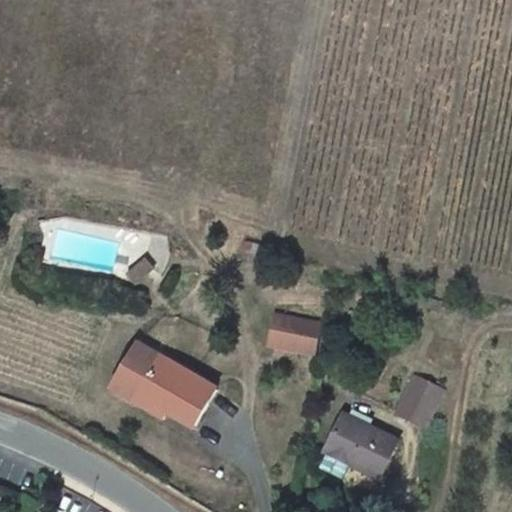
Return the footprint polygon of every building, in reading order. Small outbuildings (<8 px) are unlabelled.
[(322,325),(276,316),(271,345),(316,354),(322,325)] [(135,402),(139,396),(169,413),(195,428),(218,389),(193,375),(196,369),(143,338),(113,389),(135,402)] [(334,345),(324,341),(320,356),(330,359),(334,345)] [(427,428),(444,391),(415,377),(397,413),(427,428)] [(165,420),(169,413),(139,396),(135,402),(165,420)] [(380,477),(398,441),(345,415),(327,451),(329,453),(321,469),(344,479),(352,464),(380,477)]
